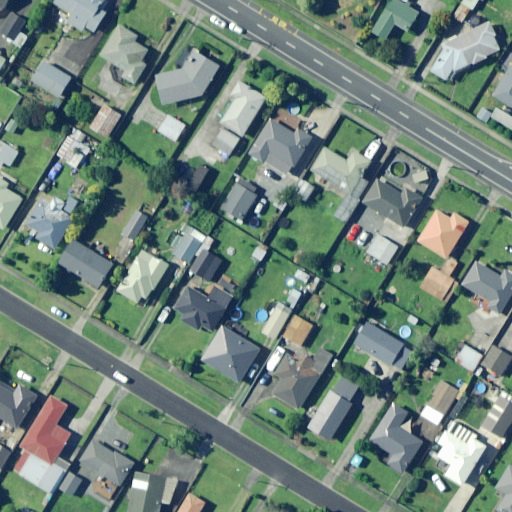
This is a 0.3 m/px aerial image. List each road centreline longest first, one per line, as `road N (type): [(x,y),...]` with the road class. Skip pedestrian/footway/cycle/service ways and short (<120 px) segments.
road 1 (residential): [(353,511),(0,297)]
road 2 (tertiary): [(511,181),(217,0)]
